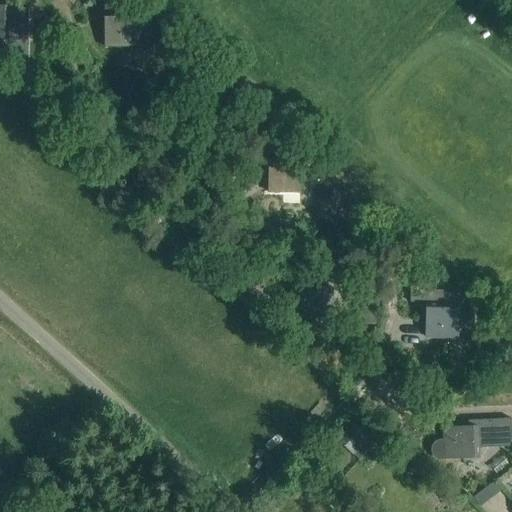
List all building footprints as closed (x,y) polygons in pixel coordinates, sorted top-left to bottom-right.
[(127,13),(126,0),(103,0),(104,47),(136,47),(135,13),(127,13)] [(21,9),(0,8),(0,56),(23,57),(25,17),(20,17),(21,9)] [(43,83),(26,96),(38,110),(54,97),(43,83)] [(210,108),(225,122),(249,97),(234,83),(210,108)] [(238,142),(249,142),(248,118),(236,119),(238,142)] [(299,193),(300,159),(287,159),(287,146),(262,146),(262,163),(267,163),(267,193),(299,193)] [(138,183),(172,183),(172,165),(174,165),(174,151),(137,151),(138,183)] [(290,318),(325,319),(326,301),(329,301),(329,287),(291,286),(290,318)] [(426,290),(425,338),(457,338),(457,324),(468,324),(469,293),(444,293),(445,291),(426,290)] [(511,359),(511,357),(511,328),(496,346),(511,359)] [(359,460),(384,434),(360,411),(335,437),(359,460)] [(493,445),(493,431),(496,431),(498,430),(499,429),(501,428),(502,426),(503,425),(503,423),(503,420),(475,421),(475,427),(443,428),(443,440),(440,440),(437,441),(433,443),(431,445),(430,447),(430,450),(430,452),(430,454),(432,457),(434,459),(437,460),(481,459),(480,441),(481,441),(481,445),(493,445)] [(498,480),(477,495),(484,505),(505,489),(498,480)]
